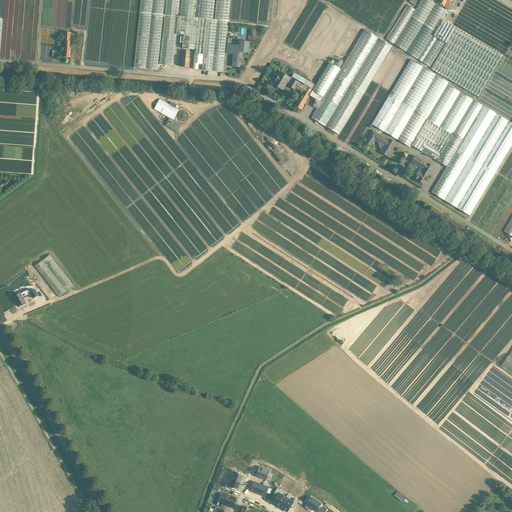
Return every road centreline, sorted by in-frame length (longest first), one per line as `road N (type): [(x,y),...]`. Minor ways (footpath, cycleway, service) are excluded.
road 1 (unclassified): [(511,250),(237,79),(0,60)]
road 2 (track): [(17,316),(157,257),(183,273),(297,177),(294,150),(222,101)]
road 3 (secondary): [(104,511),(0,329)]
